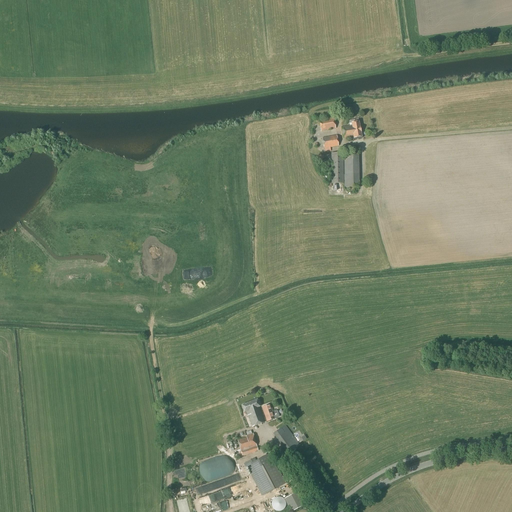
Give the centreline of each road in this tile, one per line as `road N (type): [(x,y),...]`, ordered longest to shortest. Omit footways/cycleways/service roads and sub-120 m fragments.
road 1 (track): [(406,60),(178,100),(0,102)]
road 2 (secondary): [(346,511),(425,464),(511,448)]
